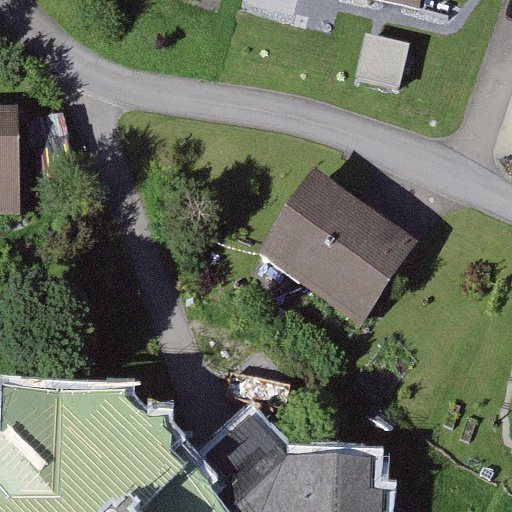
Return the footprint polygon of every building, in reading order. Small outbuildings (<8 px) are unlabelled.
[(296,0),(196,0),(195,3),(289,35),(296,0)] [(425,0),(335,0),(421,20),(425,0)] [(18,124),(0,124),(0,228),(20,228),(18,124)] [(422,257),(323,190),(270,268),(369,335),(422,257)] [(0,511),(214,511),(216,510),(168,465),(167,450),(148,452),(123,421),(17,420),(5,434),(0,456),(0,511)] [(388,511),(375,511),(375,478),(295,477),(280,462),(222,511),(218,511),(216,510),(214,511),(388,511)]
